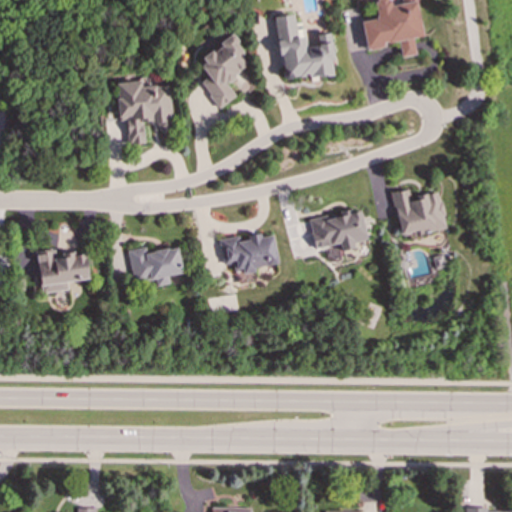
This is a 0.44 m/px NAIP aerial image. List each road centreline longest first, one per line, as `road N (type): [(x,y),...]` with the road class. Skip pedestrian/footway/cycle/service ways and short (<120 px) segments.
road 1 (residential): [(173,198),(241,196),(338,171),(430,138),(434,119),(428,107),(409,101),(295,128),(173,198)]
road 2 (primary): [(0,434),(277,437)]
road 3 (primary): [(347,400),(103,397)]
road 4 (residential): [(0,203),(173,198)]
